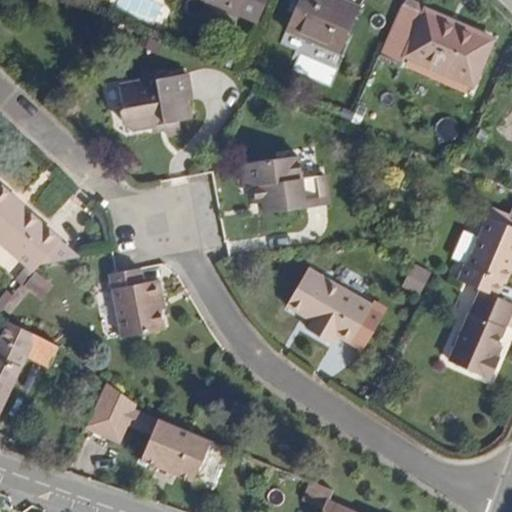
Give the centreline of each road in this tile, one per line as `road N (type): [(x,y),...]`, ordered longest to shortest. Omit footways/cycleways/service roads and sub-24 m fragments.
road 1 (residential): [(0,88),(119,199),(163,225),(278,375),(505,511)]
road 2 (tertiary): [(0,468),(129,511)]
